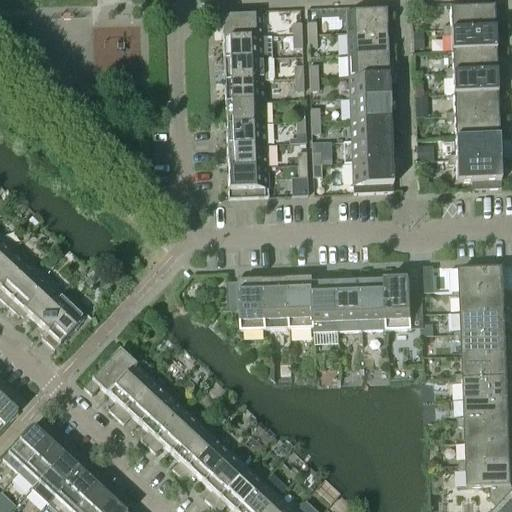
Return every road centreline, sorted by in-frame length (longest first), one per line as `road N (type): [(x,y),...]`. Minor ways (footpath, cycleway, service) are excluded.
road 1 (residential): [(511,230),(441,233),(409,244),(378,234),(194,237),(181,209),(178,0)]
road 2 (residential): [(158,511),(125,480),(114,449),(0,340)]
